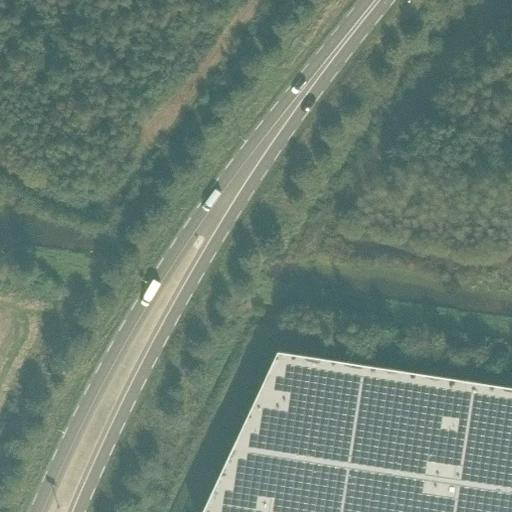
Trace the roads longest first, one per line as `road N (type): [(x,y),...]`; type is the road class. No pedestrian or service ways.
road 1 (primary): [(338,49),(258,137),(162,269),(71,431),(36,511)]
road 2 (primary): [(77,511),(144,368),(338,49)]
